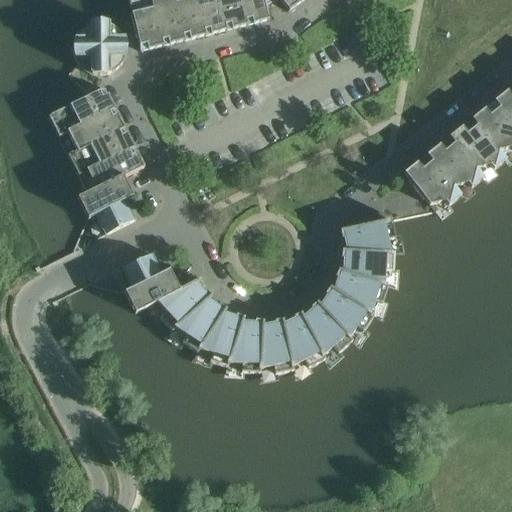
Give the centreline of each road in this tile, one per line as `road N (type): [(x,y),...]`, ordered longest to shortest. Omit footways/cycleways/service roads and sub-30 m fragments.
road 1 (residential): [(511,68),(335,209),(322,226),(321,271),(287,304),(232,298),(215,284),(182,218)]
road 2 (residential): [(182,218),(129,110),(128,80),(146,62),(285,27),(322,0)]
road 3 (residential): [(62,391),(32,337),(29,299),(41,285),(182,218)]
road 4 (residential): [(117,511),(126,484),(120,462),(62,391)]
road 5 (residential): [(62,391),(100,492),(92,511)]
